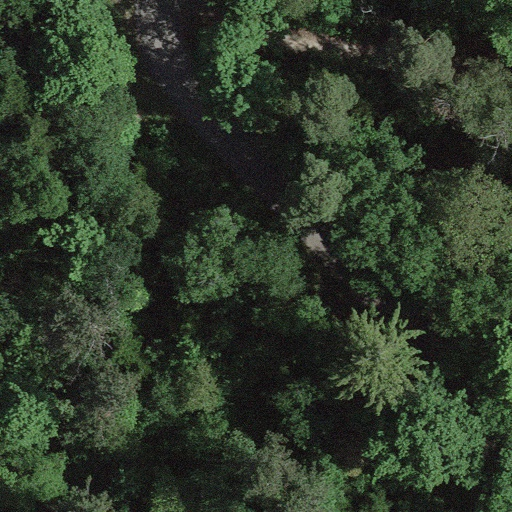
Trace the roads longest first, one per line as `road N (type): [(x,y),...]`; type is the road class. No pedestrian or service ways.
road 1 (unclassified): [(490,511),(472,403),(452,367),(188,102),(168,61),(154,0)]
road 2 (track): [(511,75),(320,45),(175,0)]
